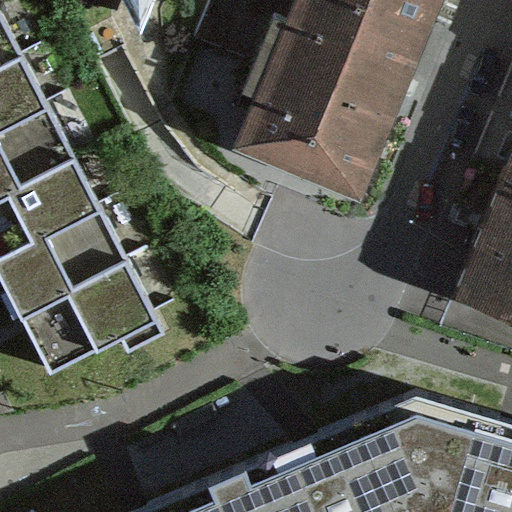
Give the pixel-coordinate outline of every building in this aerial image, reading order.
[(152,0),(119,0),(137,34),(152,0)] [(291,16),(241,137),(357,185),(391,104),(425,22),(372,0),(211,0),(198,34),(255,56),(274,9),(291,16)] [(372,0),(425,22),(433,0),(372,0)] [(0,62),(23,51),(0,6),(0,62)] [(0,62),(0,123),(47,99),(23,51),(0,62)] [(0,123),(0,190),(75,152),(47,99),(0,123)] [(0,190),(0,251),(100,201),(75,152),(0,190)] [(511,311),(511,174),(504,171),(477,236),(455,288),(511,311)] [(0,251),(0,269),(20,309),(127,254),(100,201),(0,251)] [(127,254),(20,309),(50,367),(121,330),(129,344),(165,326),(127,254)] [(325,425),(233,464),(253,511),(423,511),(417,386),(325,425)] [(511,511),(511,414),(417,386),(423,511),(511,511)] [(150,499),(120,511),(253,511),(233,464),(150,499)]
